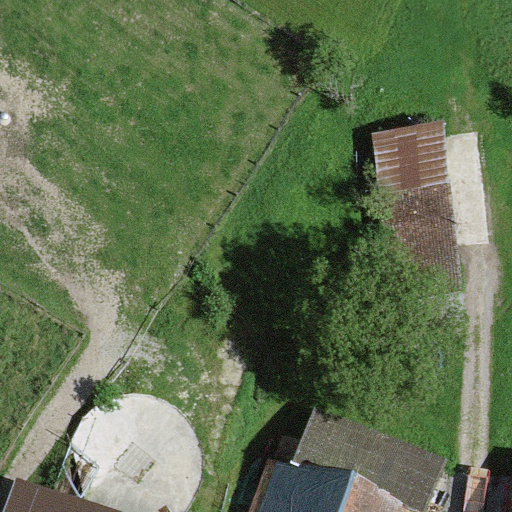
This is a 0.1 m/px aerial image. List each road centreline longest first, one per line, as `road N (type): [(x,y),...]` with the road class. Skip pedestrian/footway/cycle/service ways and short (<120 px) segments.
road 1 (track): [(466,511),(477,161)]
road 2 (track): [(0,477),(16,437),(109,363),(226,427),(222,463)]
